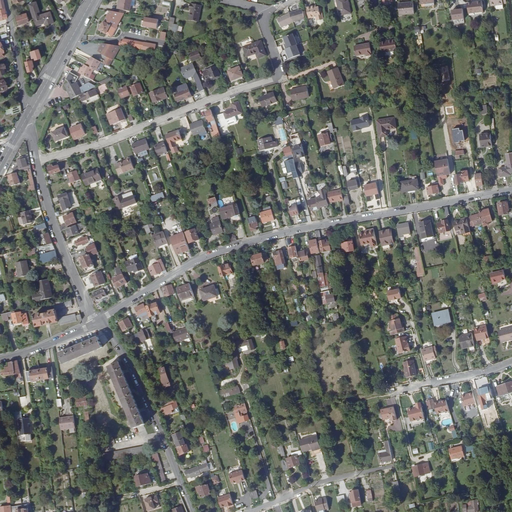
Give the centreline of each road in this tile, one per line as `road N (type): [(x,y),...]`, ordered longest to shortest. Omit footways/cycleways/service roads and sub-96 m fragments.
road 1 (residential): [(99,321),(230,247),(511,190)]
road 2 (residential): [(35,158),(95,144),(274,75),(262,14),(292,0)]
road 3 (unclassified): [(99,321),(140,383),(191,511)]
road 4 (residential): [(99,321),(60,249),(35,158)]
road 5 (residential): [(277,498),(239,378)]
road 6 (tertiary): [(91,0),(32,109)]
